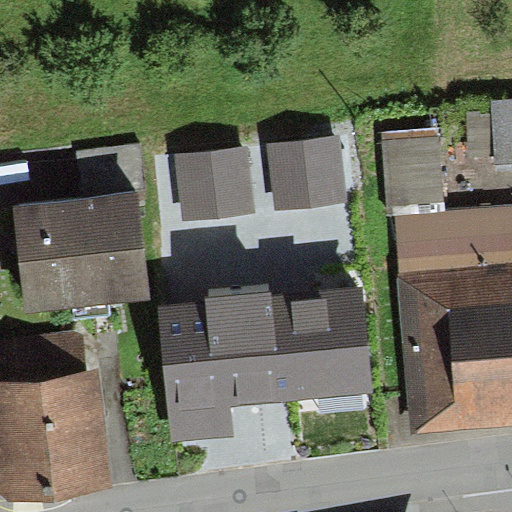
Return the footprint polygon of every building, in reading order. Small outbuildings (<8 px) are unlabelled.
[(511,106),(491,108),(494,166),(511,165),(511,106)] [(352,126),(277,128),(280,202),(355,199),(352,126)] [(201,138),(203,211),(265,208),(263,136),(201,138)] [(128,196),(9,208),(19,311),(138,299),(128,196)] [(511,208),(390,219),(410,433),(511,424),(511,208)] [(349,276),(154,294),(167,436),(229,430),(227,411),(360,399),(349,276)] [(0,496),(7,502),(100,490),(93,372),(78,373),(76,337),(0,342),(0,496)]
